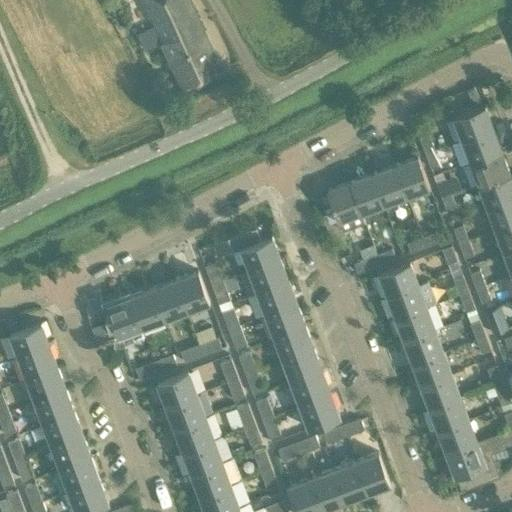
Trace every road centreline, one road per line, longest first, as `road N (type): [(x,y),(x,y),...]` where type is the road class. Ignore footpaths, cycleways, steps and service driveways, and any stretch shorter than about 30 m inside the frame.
road 1 (tertiary): [(450,0),(273,96),(0,221)]
road 2 (residential): [(276,166),(333,281),(421,511)]
road 3 (residential): [(276,166),(481,59),(511,63)]
road 4 (residential): [(54,280),(84,351),(106,370),(159,511)]
road 5 (residential): [(54,280),(276,166)]
